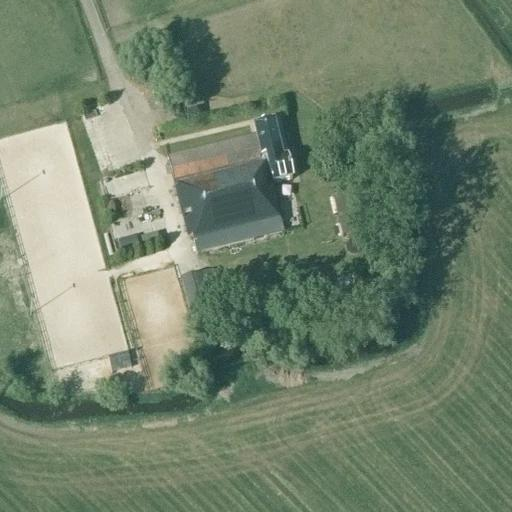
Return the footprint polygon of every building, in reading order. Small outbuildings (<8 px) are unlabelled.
[(283,161),(274,125),(254,129),(256,139),(167,161),(188,240),(192,239),(196,256),(283,234),(271,186),(273,186),(292,181),(290,174),(291,174),(289,167),(287,160),(283,161)] [(98,228),(108,226),(103,206),(93,209),(98,228)] [(190,321),(210,316),(199,277),(179,282),(190,321)] [(231,321),(269,316),(268,304),(229,308),(231,321)] [(112,366),(130,363),(128,349),(110,352),(112,366)]
